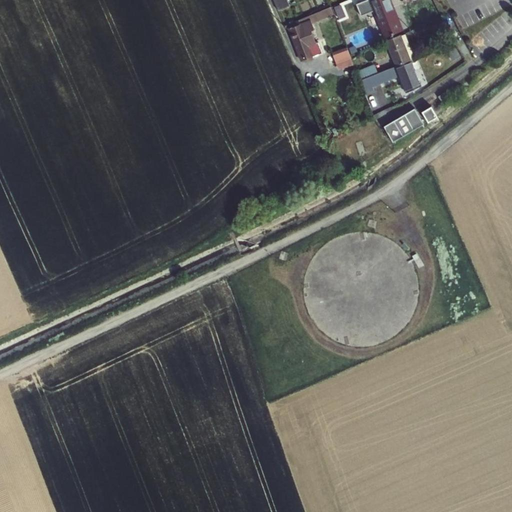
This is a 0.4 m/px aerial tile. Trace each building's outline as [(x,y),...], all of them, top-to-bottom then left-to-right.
[(283,10),(279,0),(272,0),(277,12),(283,10)] [(390,8),(386,0),(362,0),(357,2),(362,14),(375,9),(386,36),(403,29),(394,6),(390,8)] [(346,1),(335,5),(341,19),(351,14),(346,1)] [(332,8),(289,25),(304,62),(313,58),(310,48),(316,45),(311,32),(314,31),(312,26),(335,16),(332,8)] [(386,39),(397,65),(410,60),(408,55),(413,53),(408,40),(403,41),(400,34),(386,39)] [(349,49),(333,55),(338,65),(353,60),(352,56),(349,49)] [(400,75),(407,91),(421,86),(410,60),(397,65),(391,67),(387,69),(379,72),(361,79),(367,92),(376,89),(375,84),(400,75)] [(376,63),(358,71),(361,79),(379,72),(376,63)] [(427,114),(433,125),(443,119),(436,108),(427,114)] [(420,112),(390,131),(399,147),(429,128),(420,112)]
